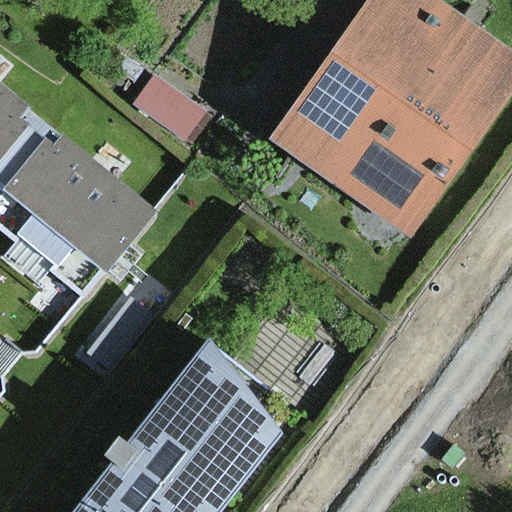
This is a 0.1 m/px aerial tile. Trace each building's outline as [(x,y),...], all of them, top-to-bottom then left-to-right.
[(511,46),(444,0),(362,0),(328,51),(473,150),(511,93),(511,46)] [(328,51),(269,135),(417,234),(473,150),(328,51)] [(47,104),(0,65),(0,203),(4,207),(0,212),(0,221),(90,295),(166,201),(64,118),(56,127),(39,114),(47,104)] [(163,74),(144,100),(198,138),(217,112),(163,74)] [(139,295),(98,345),(121,364),(161,314),(139,295)] [(109,464),(67,511),(219,511),(280,434),(206,335),(121,444),(114,440),(101,459),(109,464)]
